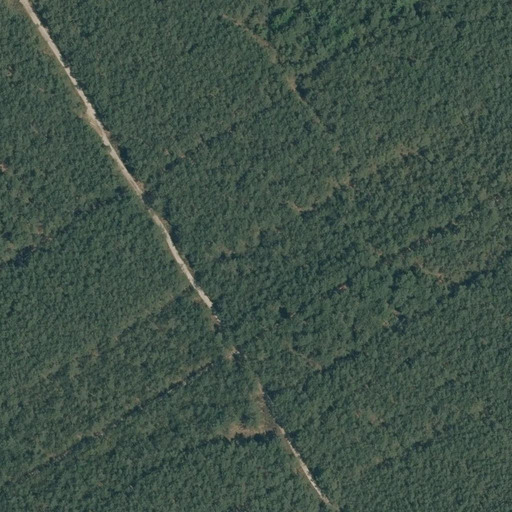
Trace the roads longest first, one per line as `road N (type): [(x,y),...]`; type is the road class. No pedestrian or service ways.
road 1 (track): [(331,511),(23,0)]
road 2 (track): [(0,495),(511,193)]
